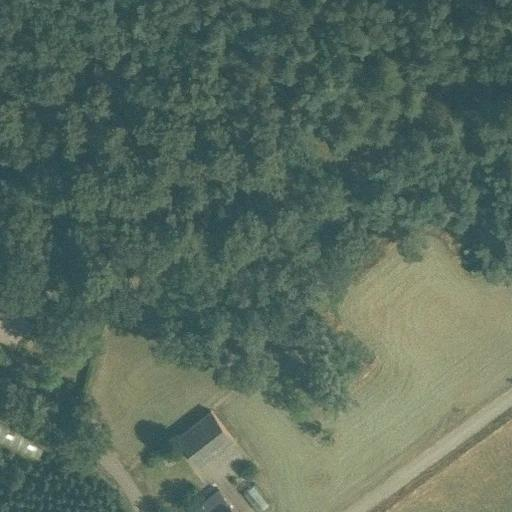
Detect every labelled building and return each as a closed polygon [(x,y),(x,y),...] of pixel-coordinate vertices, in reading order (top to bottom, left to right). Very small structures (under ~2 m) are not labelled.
[(42,302),(0,279),(0,313),(27,329),(42,302)] [(318,343),(316,326),(266,332),(268,349),(318,343)] [(178,435),(198,462),(232,437),(212,410),(178,435)] [(39,455),(43,443),(8,430),(3,442),(39,455)] [(237,511),(219,489),(195,508),(198,511),(237,511)]
